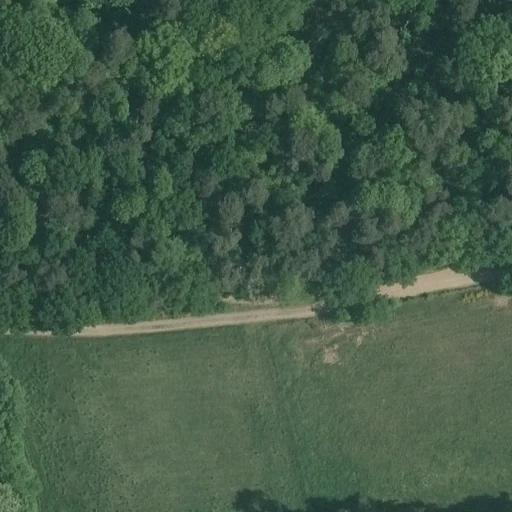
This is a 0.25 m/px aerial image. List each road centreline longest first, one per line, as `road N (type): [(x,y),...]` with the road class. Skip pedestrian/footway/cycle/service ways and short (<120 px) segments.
road 1 (unknown): [(0,317),(288,302),(511,252)]
road 2 (track): [(0,331),(258,319),(511,270)]
